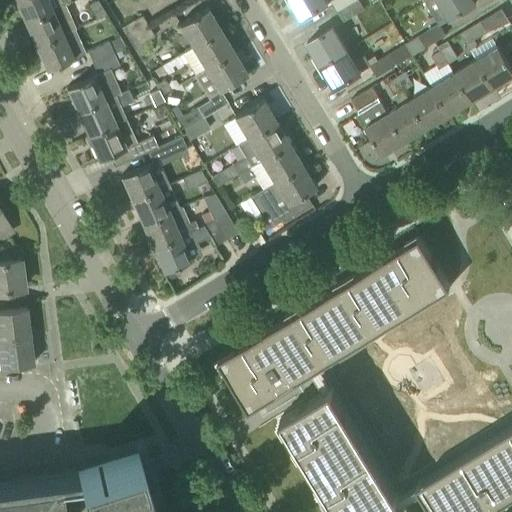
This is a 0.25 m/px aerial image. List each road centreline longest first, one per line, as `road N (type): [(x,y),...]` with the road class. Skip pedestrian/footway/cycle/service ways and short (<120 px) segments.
road 1 (residential): [(134,339),(0,100)]
road 2 (residential): [(134,339),(369,203)]
road 3 (residential): [(369,203),(245,0)]
road 4 (residential): [(229,511),(134,339)]
road 5 (residential): [(369,203),(496,129)]
